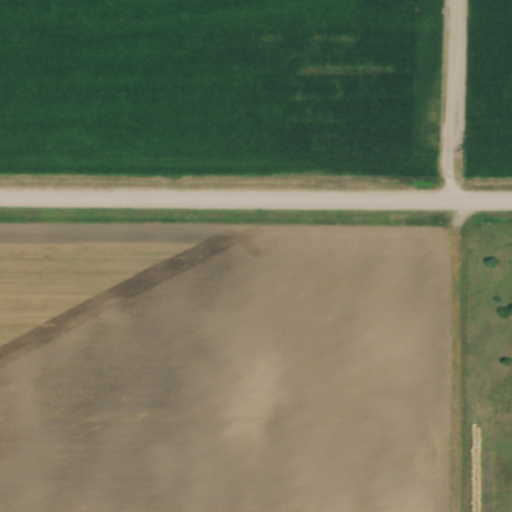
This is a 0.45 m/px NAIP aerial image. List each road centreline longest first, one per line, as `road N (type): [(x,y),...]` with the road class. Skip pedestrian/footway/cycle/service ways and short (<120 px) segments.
road 1 (residential): [(511,208),(0,204)]
road 2 (residential): [(455,0),(451,208)]
